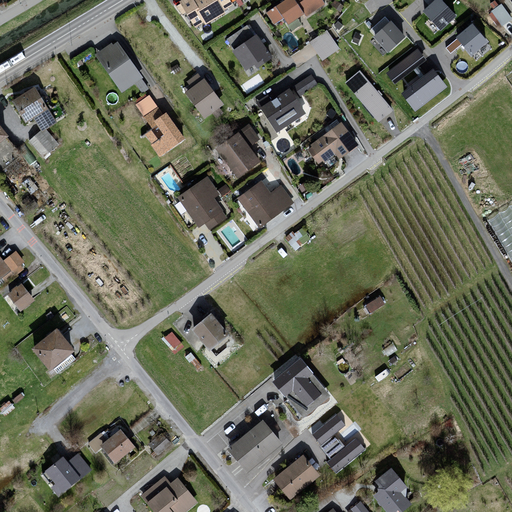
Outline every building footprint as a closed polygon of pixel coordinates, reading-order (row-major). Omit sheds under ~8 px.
[(181,0),(176,3),(190,28),(238,0),(181,0)] [(282,0),(263,13),(273,27),(281,22),(287,31),(320,8),(314,0),(282,0)] [(456,15),(441,0),(434,0),(423,11),(441,30),(456,15)] [(500,5),(489,12),(499,27),(509,21),(500,5)] [(405,36),(391,21),(374,37),(388,52),(405,36)] [(488,42),(472,24),(456,38),(472,56),(488,42)] [(243,27),(223,39),(245,73),(267,59),(243,27)] [(327,29),(311,41),(324,59),(341,46),(327,29)] [(111,44),(92,56),(120,94),(139,80),(111,44)] [(418,49),(387,73),(395,84),(427,60),(418,49)] [(447,86),(433,69),(402,93),(416,111),(447,86)] [(511,91),(511,202),(486,220),(511,267),(511,69),(503,77),(511,91)] [(356,71),(342,84),(376,124),(389,111),(356,71)] [(307,74),(255,106),(273,135),(303,115),(293,99),(316,86),(307,74)] [(177,87),(200,120),(218,106),(195,75),(177,87)] [(30,87),(8,100),(22,124),(30,119),(39,132),(53,124),(30,87)] [(146,95),(132,105),(151,130),(142,137),(156,157),(179,140),(146,95)] [(337,124),(302,149),(316,166),(333,155),(339,159),(354,146),(337,124)] [(246,126),(213,149),(234,179),(258,162),(247,146),(257,140),(246,126)] [(204,178),(176,197),(195,225),(201,221),(207,230),(226,217),(213,199),(217,196),(204,178)] [(257,183),(235,199),(257,229),(290,204),(277,186),(266,195),(257,183)] [(303,225),(286,236),(295,249),(311,237),(303,225)] [(0,261),(0,279),(20,265),(12,253),(0,262),(0,261)] [(16,285),(4,295),(15,310),(28,301),(16,285)] [(380,297),(366,305),(371,312),(384,304),(380,297)] [(187,328),(205,351),(223,337),(206,314),(187,328)] [(173,329),(165,335),(176,350),(184,344),(173,329)] [(49,330),(25,350),(45,372),(49,369),(54,375),(71,360),(66,354),(68,352),(49,330)] [(294,359),(269,381),(282,397),(289,391),(301,406),(316,393),(303,378),(307,374),(294,359)] [(337,414),(313,434),(321,444),(319,446),(330,459),(328,461),(337,471),(365,448),(356,437),(346,446),(335,434),(346,425),(337,414)] [(262,420),(227,450),(248,474),(283,444),(262,420)] [(97,446),(111,465),(131,449),(117,430),(104,440),(99,435),(87,444),(92,450),(97,446)] [(157,435),(146,446),(157,457),(168,446),(157,435)] [(38,473),(56,497),(89,471),(75,454),(64,462),(58,457),(38,473)] [(302,455),(273,478),(290,500),(320,476),(302,455)] [(386,468),(371,480),(377,489),(368,496),(381,511),(399,511),(408,506),(396,492),(402,487),(386,468)] [(161,477),(137,497),(149,511),(184,511),(194,505),(173,480),(167,485),(161,477)] [(364,511),(357,502),(349,508),(351,511),(364,511)]
